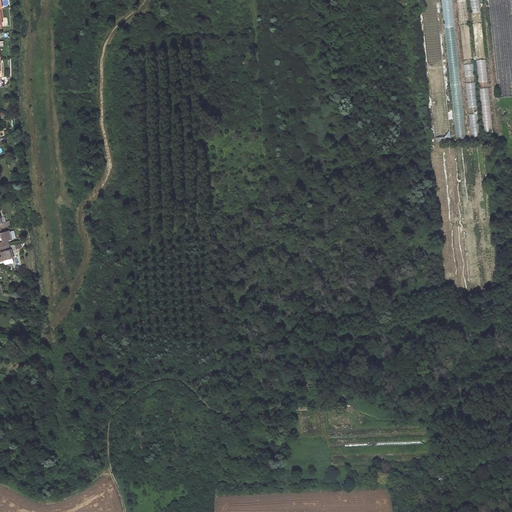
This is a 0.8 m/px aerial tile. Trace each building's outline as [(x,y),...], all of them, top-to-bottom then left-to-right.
[(447,137),(436,0),(420,0),(432,139),(447,137)] [(490,123),(486,60),(477,60),(482,124),(490,123)] [(464,77),(474,76),(473,64),(464,65),(464,77)] [(451,80),(455,139),(463,138),(462,123),(461,123),(460,100),(458,100),(457,73),(451,73),(451,76),(454,76),(455,80),(451,80)] [(478,136),(474,83),(466,83),(470,136),(478,136)] [(0,228),(9,226),(8,221),(6,222),(2,223),(1,218),(0,214),(0,228)] [(1,233),(0,232),(0,237),(2,238),(3,242),(0,242),(0,247),(9,245),(8,240),(12,239),(10,231),(9,230),(8,230),(1,233)] [(13,262),(9,245),(0,247),(0,248),(1,251),(2,256),(0,256),(0,261),(3,260),(4,264),(6,264),(13,262)]
